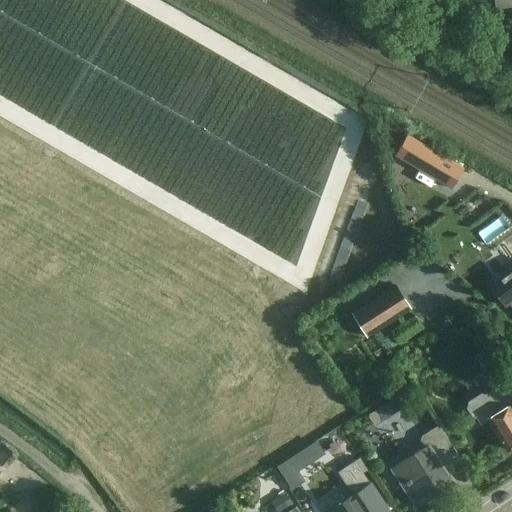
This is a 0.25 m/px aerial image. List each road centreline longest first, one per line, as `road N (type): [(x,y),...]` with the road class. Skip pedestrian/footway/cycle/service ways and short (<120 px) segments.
road 1 (unclassified): [(511,89),(354,0)]
road 2 (unclassified): [(0,428),(97,511)]
